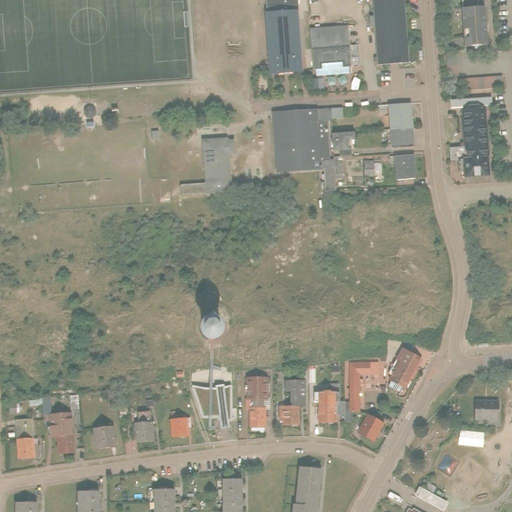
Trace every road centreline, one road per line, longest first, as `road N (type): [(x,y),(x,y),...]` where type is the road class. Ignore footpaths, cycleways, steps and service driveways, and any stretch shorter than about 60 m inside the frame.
road 1 (residential): [(0,484),(298,444),(380,472)]
road 2 (residential): [(438,196),(423,0)]
road 3 (residential): [(446,369),(460,287),(438,196)]
road 4 (residential): [(380,472),(446,369)]
